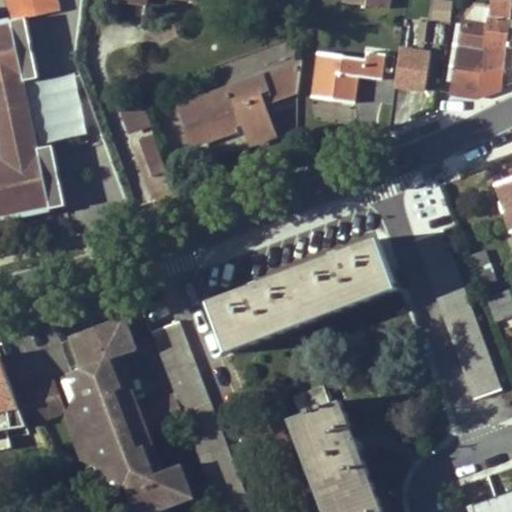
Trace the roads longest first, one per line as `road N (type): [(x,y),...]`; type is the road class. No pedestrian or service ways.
road 1 (residential): [(475,442),(374,166)]
road 2 (residential): [(270,511),(171,241)]
road 3 (tertiary): [(171,241),(374,166)]
road 4 (unknown): [(107,37),(108,67),(171,241)]
road 5 (tertiary): [(0,287),(171,241)]
road 6 (tertiary): [(374,166),(511,112)]
